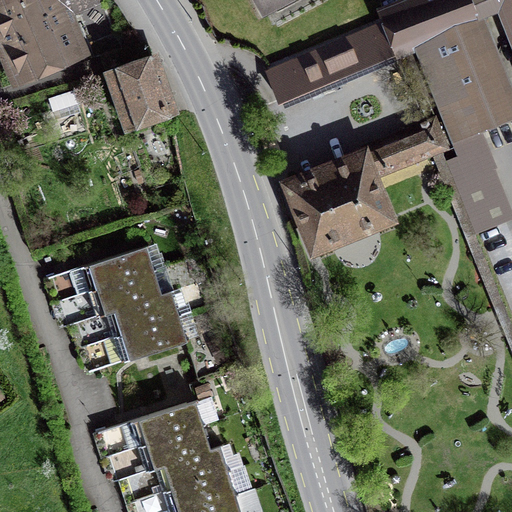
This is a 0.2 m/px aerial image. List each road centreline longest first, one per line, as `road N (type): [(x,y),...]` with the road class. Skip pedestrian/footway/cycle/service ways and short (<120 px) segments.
road 1 (primary): [(332,511),(232,162),(154,0)]
road 2 (residential): [(0,161),(113,511)]
